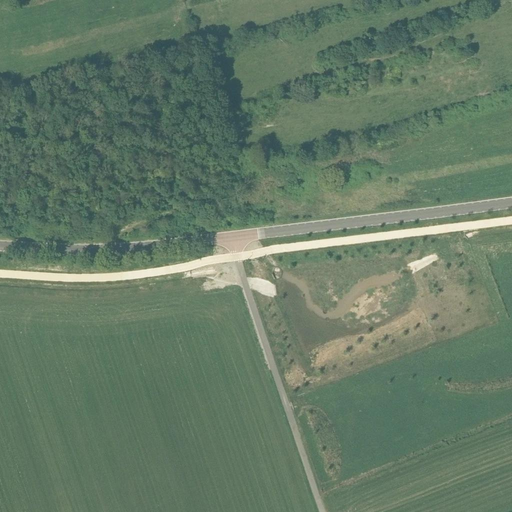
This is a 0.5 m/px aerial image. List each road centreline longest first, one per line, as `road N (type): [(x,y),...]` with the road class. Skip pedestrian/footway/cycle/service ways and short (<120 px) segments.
road 1 (unclassified): [(322,511),(230,237)]
road 2 (tertiary): [(230,237),(511,202)]
road 3 (tertiary): [(0,245),(99,251),(230,237)]
